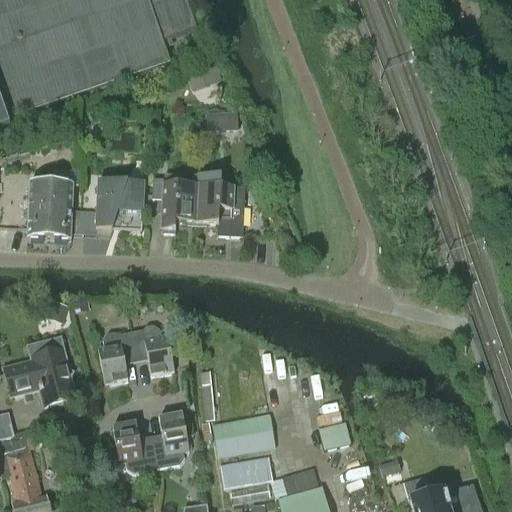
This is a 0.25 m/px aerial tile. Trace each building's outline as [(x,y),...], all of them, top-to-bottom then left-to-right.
[(0,0),(0,133),(7,131),(5,125),(4,121),(169,65),(164,51),(170,49),(168,42),(196,33),(184,0),(0,0)] [(210,71),(186,79),(191,95),(215,87),(210,71)] [(206,136),(237,136),(237,117),(206,117),(206,136)] [(70,238),(72,214),(73,189),(72,189),(73,176),(52,175),(52,188),(29,187),(26,242),(70,244),(70,238)] [(196,227),(198,190),(198,180),(164,178),(163,184),(152,183),(151,203),(162,204),(161,238),(174,238),(175,226),(196,227)] [(242,242),(244,192),(233,191),(220,181),(198,180),(198,190),(196,227),(216,228),(216,240),(242,242)] [(141,235),(143,187),(127,186),(126,186),(97,185),(96,215),(95,239),(108,240),(109,240),(112,234),(141,235)] [(83,239),(84,215),(72,214),(70,238),(83,239)] [(95,239),(96,215),(84,215),(83,239),(95,239)] [(26,230),(0,229),(0,250),(26,252),(26,230)] [(142,334),(130,336),(134,360),(146,358),(150,381),(173,376),(167,339),(161,340),(159,334),(152,329),(144,331),(142,334)] [(104,390),(127,385),(123,362),(134,360),(130,336),(117,339),(114,336),(106,338),(102,345),(103,351),(97,352),(104,390)] [(62,354),(31,362),(32,365),(5,373),(12,400),(39,393),(43,410),(74,402),(69,380),(71,376),(67,374),(62,354)] [(199,376),(205,425),(214,424),(209,376),(199,376)] [(8,416),(0,418),(0,442),(14,440),(8,416)] [(162,445),(151,447),(155,471),(168,469),(171,471),(179,469),(183,463),(182,456),(188,455),(181,418),(158,422),(162,445)] [(216,462),(274,452),(268,420),(211,430),(216,462)] [(143,473),(155,471),(151,447),(139,449),(135,426),(111,431),(118,468),(124,467),(126,473),(132,478),(140,476),(143,473)] [(208,426),(205,427),(200,427),(203,445),(211,443),(208,426)] [(322,454),(350,447),(344,426),(317,432),(322,454)] [(41,503),(25,441),(5,447),(4,444),(0,444),(0,481),(0,482),(8,480),(15,508),(12,509),(12,511),(45,511),(43,502),(41,503)] [(377,463),(384,486),(401,482),(394,458),(377,463)] [(223,494),(272,485),(268,462),(219,471),(223,494)] [(326,511),(321,493),(319,494),(312,473),(281,482),(281,483),(287,503),(276,506),(274,507),(274,511),(326,511)] [(281,483),(271,486),(276,506),(287,503),(281,483)] [(479,511),(472,490),(432,500),(433,498),(420,483),(395,489),(402,511),(409,509),(409,511),(479,511)]
